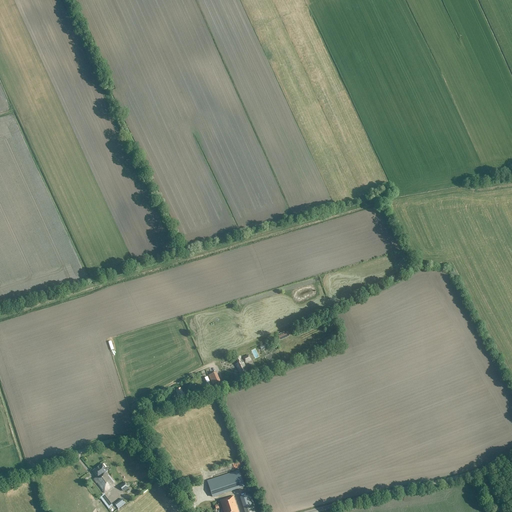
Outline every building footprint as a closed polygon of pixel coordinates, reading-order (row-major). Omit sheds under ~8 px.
[(287,332),(278,336),(280,341),(289,337),(288,335),(289,335),(288,332),(287,332)] [(241,360),(240,356),(235,359),(238,363),(235,365),(240,374),(247,371),(243,363),(245,362),(245,363),(250,360),(248,355),(243,358),(243,359),(241,360)] [(208,376),(212,385),(220,382),(216,372),(208,376)] [(180,389),(176,391),(180,399),(185,397),(183,393),(182,393),(180,389)] [(92,472),(96,477),(93,480),(104,493),(112,487),(111,486),(114,483),(105,473),(107,472),(101,465),(92,472)] [(238,471),(207,482),(212,497),(243,487),(238,471)] [(119,487),(123,492),(128,488),(125,482),(119,487)] [(256,511),(250,494),(240,497),(244,511),(256,511)] [(237,511),(233,496),(219,501),(223,511),(237,511)] [(122,499),(115,505),(118,509),(125,503),(122,499)]
